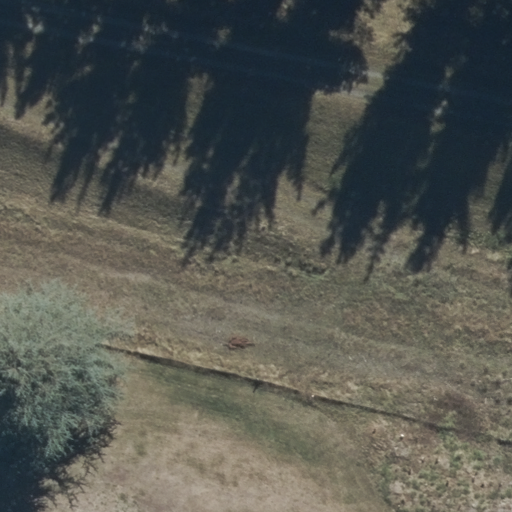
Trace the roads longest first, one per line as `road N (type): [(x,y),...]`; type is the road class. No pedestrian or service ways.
road 1 (track): [(0,272),(511,395)]
road 2 (track): [(338,357),(365,227),(0,88)]
road 3 (track): [(0,21),(511,122)]
